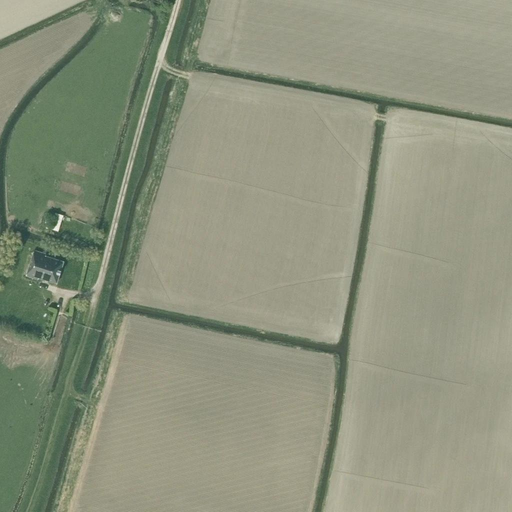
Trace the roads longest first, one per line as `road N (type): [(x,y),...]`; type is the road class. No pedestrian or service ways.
road 1 (track): [(96,292),(178,0)]
road 2 (track): [(96,292),(28,511)]
